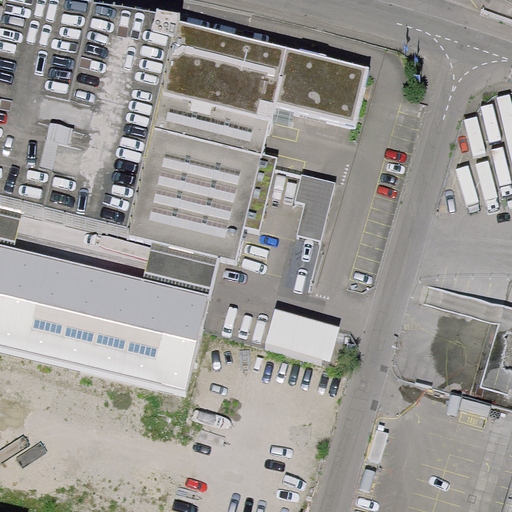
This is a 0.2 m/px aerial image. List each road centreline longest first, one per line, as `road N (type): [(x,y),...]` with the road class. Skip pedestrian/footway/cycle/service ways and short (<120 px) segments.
road 1 (unknown): [(0,234),(241,295),(313,296),(328,278),(393,19)]
road 2 (residential): [(472,45),(332,511)]
road 3 (unknown): [(370,383),(462,433),(477,455),(476,511)]
road 4 (tertiary): [(322,0),(472,45)]
